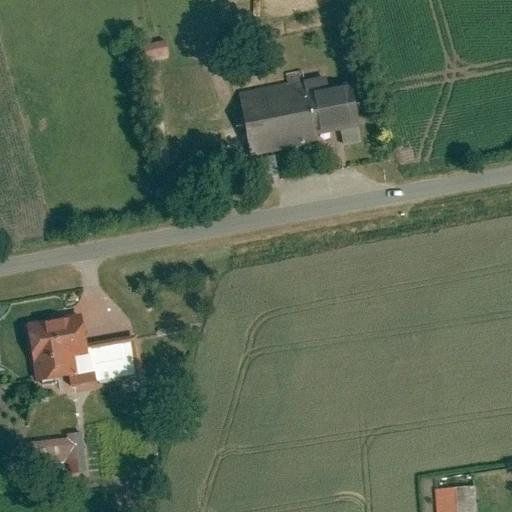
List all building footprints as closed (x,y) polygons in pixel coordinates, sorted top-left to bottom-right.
[(153,50),(155,62),(172,59),(169,47),(153,50)] [(353,92),(331,96),(329,86),(245,100),(254,153),(317,142),(316,138),(360,130),(353,92)] [(32,326),(37,365),(40,383),(82,378),(83,381),(141,373),(137,340),(87,347),(83,319),(32,326)] [(110,393),(100,395),(103,409),(113,407),(110,393)] [(70,436),(72,469),(88,468),(86,435),(70,436)] [(475,511),(474,491),(439,494),(440,511),(475,511)]
